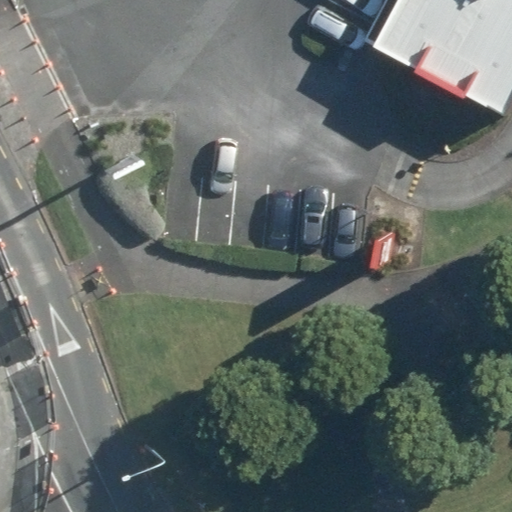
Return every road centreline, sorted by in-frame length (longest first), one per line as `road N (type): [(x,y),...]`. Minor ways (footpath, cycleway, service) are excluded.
road 1 (primary): [(28,321),(117,511)]
road 2 (primary): [(0,500),(28,321)]
